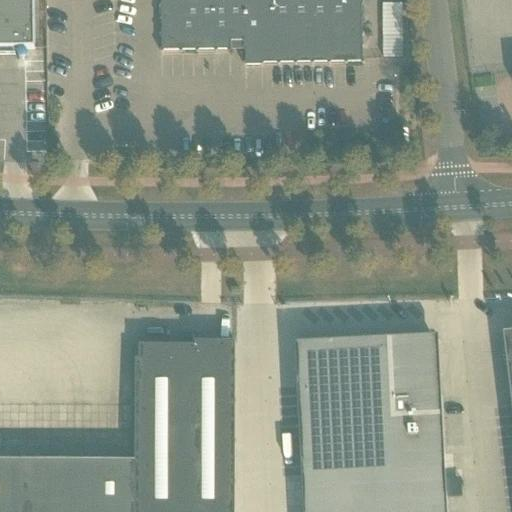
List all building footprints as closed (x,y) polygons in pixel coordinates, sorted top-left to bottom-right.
[(0,0),(0,51),(35,51),(34,0),(0,0)] [(161,0),(162,7),(160,9),(162,11),(166,11),(166,20),(162,20),(160,22),(162,24),(162,36),(160,38),(162,40),(162,51),(160,53),(162,55),(164,53),(179,53),(181,55),(183,53),(195,53),(197,55),(199,53),(214,53),(216,55),(218,53),(227,52),(229,54),(231,52),(231,44),(243,44),(243,52),(245,54),(245,64),(243,66),(246,68),(262,68),(264,66),(277,66),(279,68),(281,66),(294,65),(296,67),(298,65),(310,65),(312,67),(314,65),(327,65),(329,67),(331,65),(344,65),(346,67),(348,65),(361,64),(363,66),(365,64),(363,62),(363,50),(365,48),(363,46),(362,38),(364,36),(362,34),(362,21),(364,19),(362,17),(358,18),(358,8),(362,8),(364,6),(362,4),(361,0),(161,0)] [(382,57),(402,57),(403,3),(383,3),(382,57)] [(400,341),(295,346),(303,511),(447,511),(442,398),(438,398),(435,343),(401,345),(400,341)] [(235,511),(236,345),(194,345),(194,346),(136,345),(136,362),(135,464),(0,464),(0,511),(235,511)]
